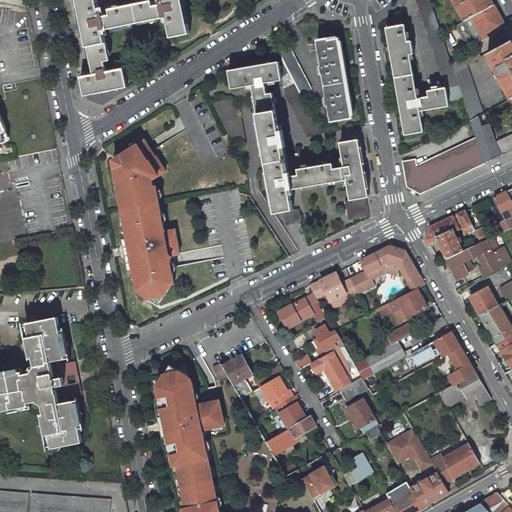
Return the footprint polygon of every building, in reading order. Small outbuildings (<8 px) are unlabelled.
[(100,13),(97,0),(78,0),(88,46),(106,42),(104,30),(139,22),(136,4),(111,9),(112,15),(105,16),(104,12),(100,13)] [(153,0),(136,4),(139,22),(168,17),(172,37),(190,33),(183,0),(162,0),(161,0),(162,5),(154,6),(153,0)] [(416,0),(445,87),(446,87),(448,100),(463,97),(455,72),(452,64),(442,33),(430,0),(416,0)] [(453,0),(465,20),(472,16),(493,5),(490,0),(453,0)] [(491,30),(504,23),(493,5),(472,16),(484,38),(493,33),(491,30)] [(473,36),(465,20),(455,25),(464,41),(473,36)] [(387,28),(396,77),(414,74),(410,54),(414,53),(412,41),(408,41),(405,24),(387,28)] [(329,37),(317,39),(331,122),(353,118),(346,78),(339,37),(329,39),(329,37)] [(511,39),(488,53),(511,98),(511,97),(511,39)] [(110,60),(106,42),(88,46),(94,74),(81,77),(85,95),(127,87),(123,68),(107,72),(104,61),(110,60)] [(287,42),(276,48),(283,61),(294,83),(301,95),(312,90),(287,42)] [(477,50),(452,64),(455,72),(467,65),(481,57),(477,50)] [(283,61),(278,62),(282,80),(284,88),(294,83),(283,61)] [(278,62),(229,70),(232,89),(252,85),(275,213),(283,211),(293,209),(289,189),(318,185),(347,180),(350,200),(366,197),(369,197),(361,156),(359,139),(340,142),(344,166),(290,175),(284,147),(288,146),(284,130),(281,130),(273,93),(267,94),(265,83),(282,80),(278,62)] [(483,113),(467,65),(455,72),(463,97),(471,120),(483,113)] [(418,98),(414,74),(396,77),(406,134),(424,131),(420,111),(449,106),(448,100),(446,87),(445,87),(428,90),(429,96),(418,98)] [(294,83),(284,88),(287,95),(286,96),(307,136),(321,134),(301,95),(294,83)] [(235,98),(212,103),(231,142),(245,139),(241,117),(238,117),(235,98)] [(495,141),(485,113),(483,113),(471,120),(476,137),(485,163),(501,155),(502,155),(495,142),(495,141)] [(511,133),(495,142),(502,155),(511,150),(511,133)] [(416,159),(403,161),(407,187),(420,193),(485,163),(476,137),(417,165),(416,159)] [(113,166),(121,204),(122,207),(158,199),(158,197),(155,184),(152,184),(150,178),(165,169),(156,155),(155,156),(143,139),(118,155),(117,155),(115,157),(114,157),(113,159),(113,160),(113,162),(113,163),(113,164),(113,166)] [(502,211),(511,206),(511,200),(507,191),(494,197),(502,212),(502,211)] [(350,200),(345,201),(348,220),(369,216),(366,197),(350,200)] [(172,261),(177,255),(181,254),(177,232),(167,234),(165,232),(158,199),(122,207),(127,229),(129,239),(134,257),(136,268),(141,286),(145,286),(145,290),(153,296),(168,293),(172,285),(172,283),(176,282),(172,261)] [(503,228),(505,231),(511,227),(511,206),(502,211),(504,215),(510,212),(511,215),(511,216),(505,220),(508,225),(503,228)] [(293,209),(283,211),(286,225),(301,222),(298,209),(293,209)] [(465,227),(465,228),(472,225),(466,210),(458,214),(465,227)] [(465,227),(458,214),(454,216),(453,216),(460,230),(460,229),(465,227)] [(430,244),(438,240),(439,240),(437,237),(452,230),(454,232),(460,230),(453,216),(430,227),(427,239),(430,244)] [(484,227),(475,231),(481,242),(485,240),(489,239),(484,227)] [(448,259),(463,251),(459,243),(462,241),(460,236),(457,238),(454,232),(452,230),(437,237),(439,240),(438,240),(448,259)] [(490,250),(485,240),(481,242),(463,251),(448,259),(457,278),(468,273),(466,270),(472,267),(469,261),(479,256),(490,250)] [(383,269),(380,264),(387,261),(402,264),(410,260),(405,251),(390,246),(361,260),(363,264),(365,267),(367,271),(350,279),(357,293),(374,285),(371,279),(381,274),(383,269)] [(480,268),(484,276),(508,263),(504,256),(500,258),(498,253),(493,255),(490,250),(479,256),(485,266),(480,268)] [(424,284),(410,260),(402,264),(399,265),(414,290),(417,288),(424,284)] [(327,293),(331,301),(347,293),(349,297),(357,293),(350,279),(341,283),(336,273),(309,285),(314,293),(317,298),(327,293)] [(511,281),(500,288),(506,301),(511,297),(511,281)] [(427,308),(417,288),(414,290),(398,298),(392,301),(390,302),(396,313),(404,309),(408,318),(427,308)] [(470,296),(481,315),(497,306),(487,289),(470,296)] [(325,314),(319,302),(317,298),(314,293),(305,298),(314,313),(317,319),(319,317),(325,314)] [(305,298),(277,314),(286,329),(314,313),(305,298)] [(481,315),(497,343),(511,334),(511,328),(498,305),(497,306),(481,315)] [(0,410),(28,405),(28,403),(36,401),(42,405),(44,414),(41,414),(46,436),(49,435),(52,448),(82,442),(80,429),(84,428),(78,400),(66,402),(65,397),(63,385),(65,385),(63,377),(61,377),(59,365),(58,360),(70,358),(65,329),(61,330),(58,316),(27,322),(30,335),(26,336),(30,358),(33,357),(35,366),(30,372),(22,374),(22,371),(0,375),(0,410)] [(408,324),(388,335),(392,343),(398,341),(413,332),(408,324)] [(325,325),(315,331),(319,338),(314,341),(319,350),(324,347),(328,353),(338,348),(344,344),(336,330),(330,334),(325,325)] [(444,328),(431,335),(434,340),(447,333),(444,328)] [(447,333),(434,340),(442,352),(438,353),(441,358),(449,354),(461,347),(451,331),(447,333)] [(511,334),(497,343),(501,351),(511,344),(511,334)] [(392,343),(366,358),(374,373),(406,356),(398,341),(392,343)] [(511,344),(501,351),(511,368),(511,344)] [(461,347),(449,354),(463,379),(476,373),(461,347)] [(324,370),(337,391),(340,389),(352,383),(347,374),(351,371),(338,348),(328,353),(312,363),(311,363),(317,374),(324,370)] [(242,355),(224,365),(223,366),(233,384),(234,384),(252,374),(242,355)] [(308,355),(296,362),(300,369),(311,363),(312,363),(308,355)] [(61,377),(63,377),(65,385),(63,385),(65,397),(81,394),(75,362),(59,365),(61,377)] [(198,404),(193,381),(191,382),(189,375),(171,364),(161,382),(162,386),(159,387),(176,464),(180,463),(185,486),(214,480),(204,429),(205,426),(207,428),(226,423),(220,400),(202,403),(200,405),(198,404)] [(215,367),(221,378),(227,374),(220,364),(215,367)] [(281,365),(255,380),(259,387),(260,386),(279,376),(285,372),(281,365)] [(463,379),(439,392),(447,406),(473,390),(481,404),(491,398),(476,373),(463,379)] [(284,386),(279,376),(260,386),(273,408),(276,406),(293,397),(286,385),(284,386)] [(352,383),(340,389),(346,401),(369,388),(364,379),(362,377),(352,383)] [(255,380),(238,390),(237,390),(241,397),(242,397),(259,387),(255,380)] [(287,428),(306,418),(300,408),(302,407),(295,395),(294,396),(293,397),(276,406),(287,428)] [(364,399),(349,407),(364,433),(377,426),(379,425),(364,399)] [(287,428),(280,432),(266,440),(274,453),(299,439),(297,437),(316,426),(310,416),(306,418),(287,428)] [(416,457),(423,469),(433,463),(430,459),(413,430),(387,444),(387,445),(397,463),(398,462),(410,456),(414,454),(416,457)] [(454,478),(480,463),(469,443),(464,446),(444,457),(442,453),(430,459),(433,463),(433,464),(438,472),(441,477),(444,483),(454,478)] [(343,473),(348,484),(371,474),(362,452),(350,457),(355,467),(343,473)] [(334,485),(337,484),(332,475),(329,476),(324,467),(312,474),(312,475),(303,480),(314,501),(327,494),(325,491),(328,490),(330,488),(335,486),(334,485)] [(438,472),(411,488),(411,489),(422,507),(450,493),(444,483),(441,477),(438,472)] [(220,511),(214,480),(185,486),(189,507),(185,508),(186,511),(220,511)] [(413,511),(422,507),(411,489),(411,488),(407,482),(387,494),(389,498),(389,499),(396,511),(413,511)] [(27,511),(29,494),(0,491),(0,511),(27,511)] [(109,511),(111,500),(32,494),(31,511),(109,511)] [(511,511),(511,510),(496,494),(481,502),(490,511),(511,511)] [(365,511),(396,511),(389,499),(365,511)] [(490,511),(481,502),(463,511),(490,511)]
